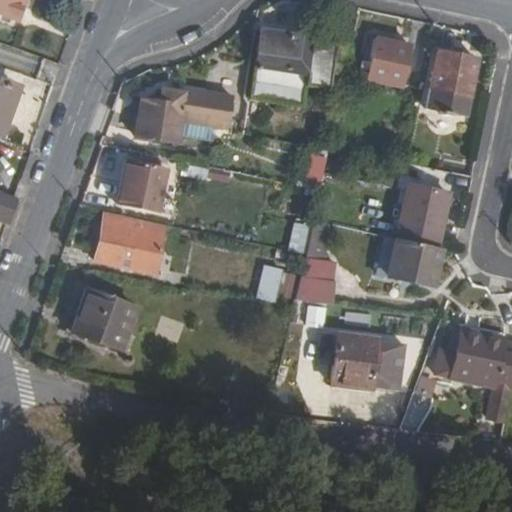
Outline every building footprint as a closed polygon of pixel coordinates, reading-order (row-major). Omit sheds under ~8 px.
[(0,0),(0,17),(13,23),(21,0),(0,0)] [(341,91),(351,44),(258,24),(244,87),(296,100),(301,81),(341,91)] [(408,46),(371,38),(361,79),(398,87),(408,46)] [(466,95),(474,61),(435,52),(427,86),(466,95)] [(0,132),(15,92),(0,86),(0,132)] [(137,98),(131,135),(173,142),(177,119),(224,126),(229,96),(179,88),(178,92),(158,88),(156,101),(137,98)] [(307,154),(307,183),(323,184),(324,155),(307,154)] [(395,186),(399,162),(388,160),(383,184),(395,186)] [(117,203),(157,212),(166,169),(127,161),(117,203)] [(417,186),(405,241),(439,248),(452,193),(417,186)] [(0,220),(5,223),(14,199),(0,194),(0,220)] [(154,271),(163,224),(105,211),(95,259),(154,271)] [(325,222),(312,219),(307,237),(322,239),(325,222)] [(307,237),(304,253),(299,277),(330,283),(333,264),(333,263),(336,242),(322,239),(307,237)] [(434,286),(443,249),(439,248),(405,241),(398,277),(434,286)] [(263,266),(255,297),(289,305),(297,274),(263,266)] [(133,306),(85,290),(70,332),(119,349),(133,306)] [(306,306),(305,327),(323,328),(324,307),(306,306)] [(511,336),(506,335),(507,333),(462,325),(452,378),(496,387),(511,390),(511,336)] [(333,384),(372,388),(378,338),(338,333),(333,384)] [(271,336),(262,373),(277,376),(286,339),(271,336)] [(511,390),(496,387),(491,409),(507,411),(511,391),(511,390)] [(507,411),(491,409),(484,443),(500,445),(507,411)]
